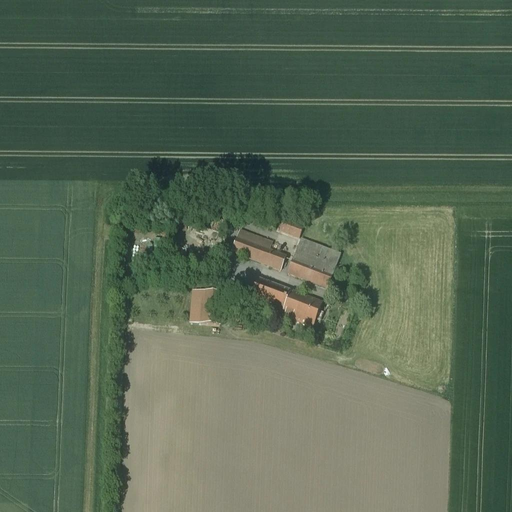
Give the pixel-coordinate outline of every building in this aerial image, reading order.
[(284,222),(280,232),(299,240),(303,229),(284,222)] [(273,245),(240,233),(232,254),(281,273),(286,259),(270,253),(273,245)] [(154,235),(149,246),(154,248),(160,238),(154,235)] [(301,242),(288,275),(328,290),(338,264),(341,257),(301,242)] [(171,253),(172,260),(183,258),(182,251),(171,253)] [(295,319),(303,299),(259,282),(251,302),(295,319)] [(216,295),(204,294),(201,326),(213,327),(216,295)] [(295,319),(294,323),(313,330),(322,306),(303,299),(295,319)]
